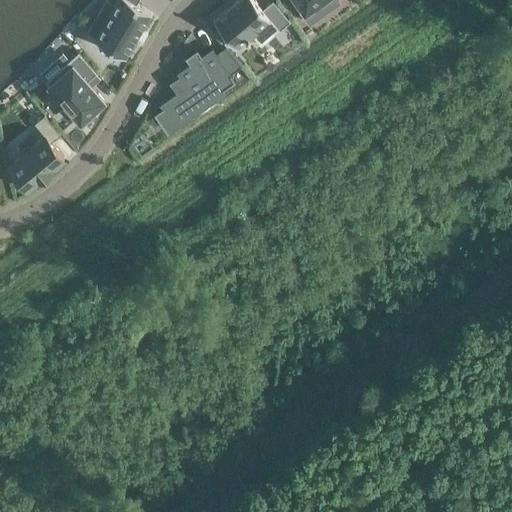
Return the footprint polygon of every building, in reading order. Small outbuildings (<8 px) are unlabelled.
[(106,0),(86,34),(124,57),(151,12),(135,3),(136,0),(117,0),(115,5),(106,0)] [(237,0),(215,19),(214,18),(213,19),(237,47),(238,46),(237,45),(246,37),(248,39),(250,37),(249,35),(268,19),(269,20),(269,19),(279,31),(290,21),(272,0),(271,0),(262,8),(254,0),(237,0)] [(292,0),(300,10),(303,8),(305,10),(319,0),(292,0)] [(173,123),(236,80),(231,73),(242,65),(225,46),(216,52),(212,46),(201,54),(197,48),(185,56),(189,62),(177,71),(180,76),(171,83),(176,91),(159,103),(173,123)] [(104,99),(87,80),(96,72),(78,51),(45,80),(71,110),(70,111),(82,125),(95,113),(92,109),(104,99)] [(45,135),(9,164),(27,186),(64,156),(51,140),(60,133),(44,113),(34,122),(45,135)]
